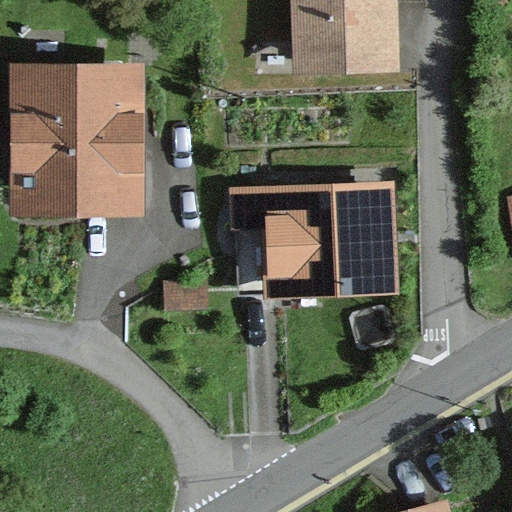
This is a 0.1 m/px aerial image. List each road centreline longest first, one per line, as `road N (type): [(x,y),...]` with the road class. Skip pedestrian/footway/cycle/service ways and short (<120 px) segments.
road 1 (residential): [(443,0),(434,148),(452,380)]
road 2 (residential): [(244,504),(177,415),(102,348),(0,332)]
road 3 (tertiary): [(452,380),(244,504)]
